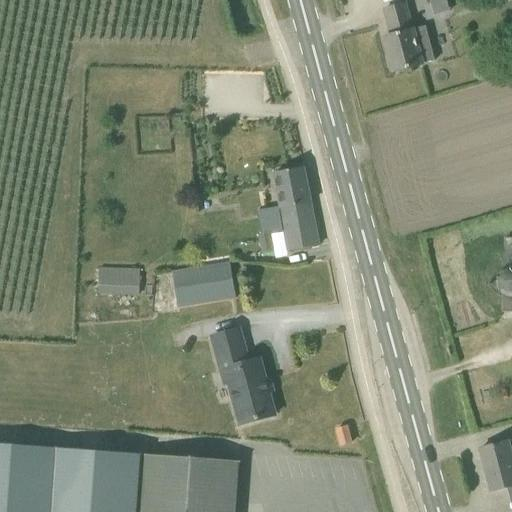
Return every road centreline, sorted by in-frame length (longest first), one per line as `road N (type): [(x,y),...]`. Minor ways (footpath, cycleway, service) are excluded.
road 1 (primary): [(437,511),(298,0)]
road 2 (track): [(370,404),(511,354)]
